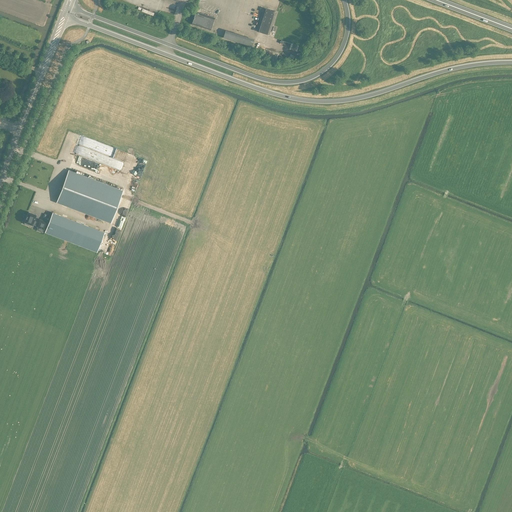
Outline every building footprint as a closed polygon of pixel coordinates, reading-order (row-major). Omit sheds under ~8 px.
[(265,8),(257,30),(259,31),(268,34),(269,34),(276,12),(265,8)] [(211,29),(214,18),(196,12),(195,17),(194,17),(194,18),(193,24),(211,29)] [(254,39),(227,30),(225,37),(252,46),(254,39)] [(110,157),(112,153),(80,142),(77,149),(110,162),(112,158),(110,157)] [(123,191),(68,171),(57,201),(111,222),(123,191)] [(46,229),(47,226),(46,226),(47,222),(40,219),(38,223),(34,221),(36,215),(28,212),(25,222),(25,224),(29,225),(29,224),(32,225),(33,224),(37,226),(37,227),(44,230),(45,229),(46,229)] [(104,232),(53,213),(47,226),(46,229),(45,232),(97,251),(104,232)]
